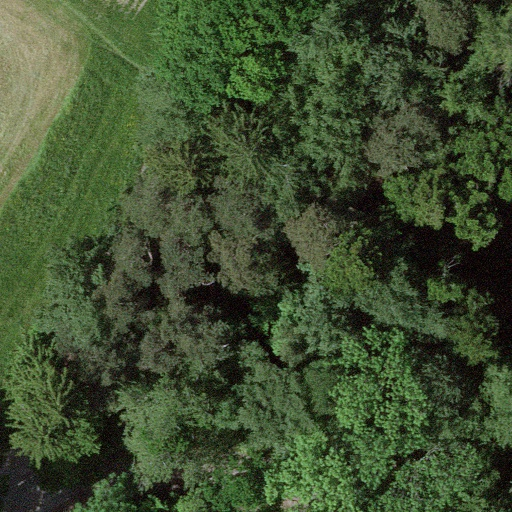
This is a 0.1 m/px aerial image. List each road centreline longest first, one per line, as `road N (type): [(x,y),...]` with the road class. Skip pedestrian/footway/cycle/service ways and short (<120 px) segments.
road 1 (track): [(0,497),(47,385),(261,0)]
road 2 (track): [(423,511),(230,476),(106,482)]
road 3 (track): [(105,0),(219,67)]
